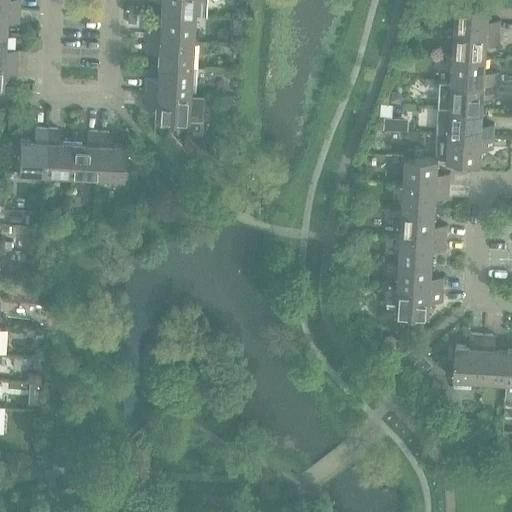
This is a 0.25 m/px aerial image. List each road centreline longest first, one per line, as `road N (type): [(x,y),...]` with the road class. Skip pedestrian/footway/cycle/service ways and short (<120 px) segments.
road 1 (residential): [(511,188),(483,186),(477,302),(511,304)]
road 2 (residential): [(116,0),(112,101),(49,97)]
